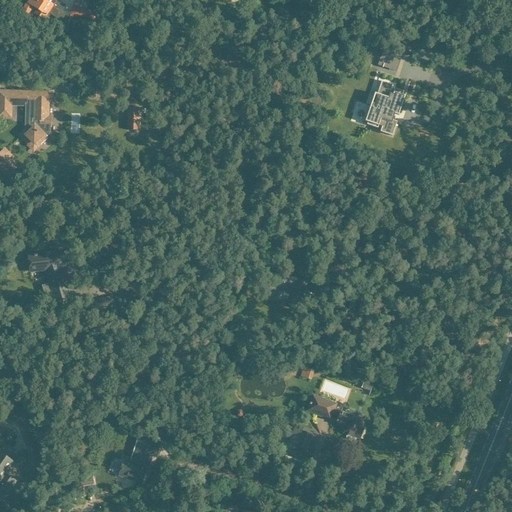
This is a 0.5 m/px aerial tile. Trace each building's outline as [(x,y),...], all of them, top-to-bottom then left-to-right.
[(27,2),(22,10),(28,14),(32,7),(37,10),(34,14),(44,20),(48,13),(61,21),(67,13),(62,11),(53,6),(57,0),(29,0),(28,3),(27,2)] [(74,5),(69,20),(95,29),(100,14),(74,5)] [(384,47),(378,64),(397,71),(403,54),(384,47)] [(372,111),(366,128),(376,131),(378,126),(381,127),(379,133),(392,137),(397,122),(392,120),(394,114),(395,115),(396,113),(399,114),(408,87),(404,86),(403,91),(394,88),(392,94),(390,93),(393,84),(381,80),(376,95),(378,96),(375,105),(373,104),(372,107),(371,110),(372,111)] [(0,117),(11,118),(12,105),(25,105),(25,111),(34,111),(34,122),(20,135),(28,144),(27,145),(31,150),(36,150),(40,146),(39,144),(50,133),(51,115),(49,115),(50,103),(52,103),(52,93),(8,92),(0,91),(0,117)] [(127,108),(127,131),(139,131),(139,108),(127,108)] [(0,155),(0,168),(10,180),(22,169),(5,151),(0,155)] [(58,309),(68,306),(72,305),(61,268),(65,267),(64,253),(37,256),(37,255),(34,255),(34,256),(28,257),(30,271),(46,269),(58,309)] [(273,274),(271,284),(276,285),(276,286),(284,288),(284,287),(288,287),(288,288),(291,289),(289,299),(309,303),(308,306),(318,308),(322,291),(306,288),(306,289),(301,288),(301,286),(300,286),(301,280),(273,274)] [(112,296),(89,302),(92,312),(115,305),(112,296)] [(306,376),(305,378),(311,380),(313,374),(313,372),(308,370),(307,373),(306,376)] [(306,411),(319,416),(346,426),(343,433),(347,434),(343,444),(353,448),(356,438),(359,439),(360,438),(362,439),(365,431),(363,430),(363,429),(361,429),(363,423),(355,420),(356,418),(335,410),(337,404),(312,395),(306,411)] [(4,397),(1,404),(11,409),(14,402),(4,397)] [(108,422),(102,436),(112,440),(115,431),(121,433),(123,428),(108,422)] [(294,429),(289,442),(296,444),(307,448),(311,435),(301,431),(294,429)] [(123,459),(118,475),(141,483),(147,464),(148,460),(149,460),(151,455),(158,457),(162,444),(139,436),(136,447),(131,462),(123,459)] [(0,453),(0,498),(4,501),(17,482),(6,475),(14,464),(0,453)] [(294,459),(292,468),(306,472),(308,463),(294,459)]
